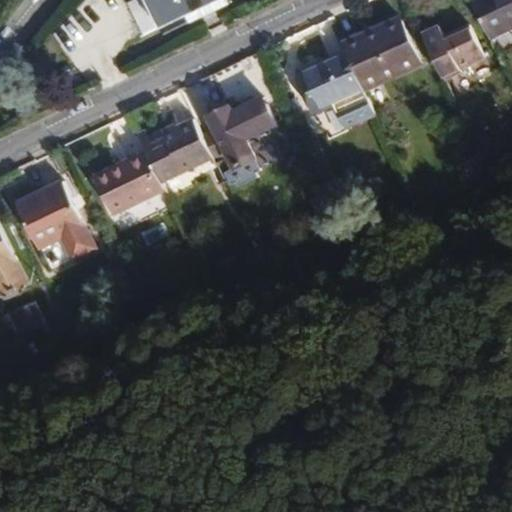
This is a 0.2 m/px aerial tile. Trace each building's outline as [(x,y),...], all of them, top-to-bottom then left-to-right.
[(218,0),(145,0),(159,28),(218,0)] [(511,28),(511,0),(477,0),(472,3),(489,39),(511,28)] [(421,66),(400,18),(342,43),(364,91),(421,66)] [(484,58),(470,28),(445,38),(438,24),(421,32),(444,81),(460,73),(460,69),(484,58)] [(375,116),(345,51),(296,72),(315,114),(333,107),(345,130),(375,116)] [(253,110),(266,104),(263,96),(250,103),(253,110)] [(253,157),(244,137),(275,123),(266,104),(253,110),(250,103),(233,111),(231,105),(207,116),(213,130),(200,136),(212,160),(214,165),(227,159),(232,168),(253,157)] [(200,136),(191,118),(163,131),(164,137),(151,143),(143,147),(160,184),(212,160),(200,136)] [(151,143),(145,130),(136,134),(143,147),(151,143)] [(164,191),(143,149),(119,161),(123,169),(96,182),(112,216),(164,191)] [(96,182),(123,169),(119,161),(92,174),(96,182)] [(95,251),(62,182),(15,203),(38,250),(61,240),(72,262),(95,251)] [(147,245),(169,236),(164,224),(142,233),(147,245)] [(0,295),(27,284),(0,227),(0,295)] [(144,326),(191,306),(187,297),(139,316),(144,326)] [(47,333),(33,303),(8,315),(21,345),(47,333)]
